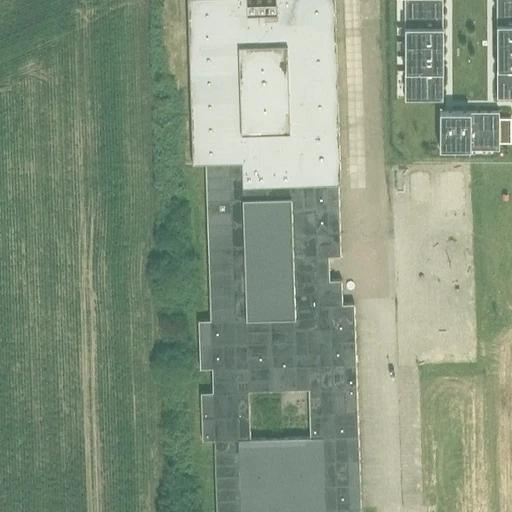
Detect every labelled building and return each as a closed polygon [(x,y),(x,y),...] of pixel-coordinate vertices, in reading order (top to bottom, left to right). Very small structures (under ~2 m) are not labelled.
[(249,157),(250,183),(344,181),(340,0),(283,0),(284,11),(254,12),(254,0),(198,0),(202,158),(249,157)] [(405,10),(404,21),(449,21),(450,10),(405,10)] [(511,11),(499,12),(499,26),(511,25),(511,11)] [(406,23),(405,34),(449,35),(450,24),(406,23)] [(511,27),(498,28),(498,37),(511,37),(511,27)] [(405,36),(405,44),(448,45),(448,37),(405,36)] [(404,45),(404,54),(447,55),(447,45),(404,45)] [(511,46),(498,47),(497,57),(511,57),(511,46)] [(448,70),(447,57),(403,56),(406,70),(448,70)] [(511,58),(497,59),(498,67),(511,66),(511,58)] [(457,145),(454,113),(442,114),(445,146),(457,145)] [(473,144),(471,113),(456,114),(458,144),(473,144)] [(495,143),(494,113),(474,113),(475,143),(495,143)] [(510,134),(510,126),(498,126),(498,134),(510,134)] [(438,197),(438,173),(419,174),(419,198),(438,197)] [(254,317),(303,316),(300,193),(251,194),(254,317)] [(317,435),(365,434),(364,384),(354,384),(353,281),(305,282),(305,326),(289,326),(289,331),(283,331),(284,358),(309,358),(310,381),(316,381),(317,435)]
